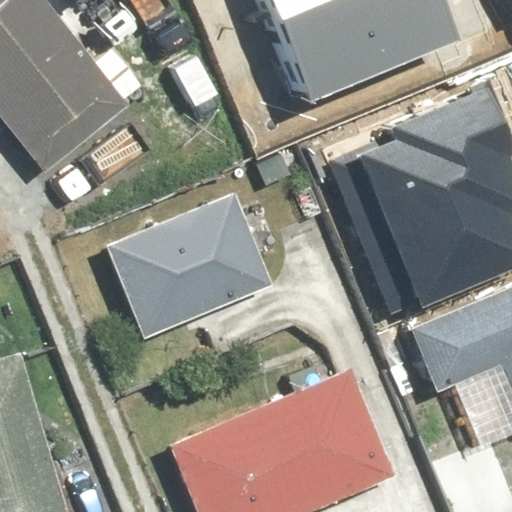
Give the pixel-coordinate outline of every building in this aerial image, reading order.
[(33,0),(0,0),(0,127),(35,171),(118,105),(33,0)] [(164,0),(92,0),(107,37),(170,12),(164,0)] [(430,0),(262,0),(306,101),(448,40),(430,0)] [(188,50),(138,67),(155,119),(206,101),(188,50)] [(329,162),(387,313),(511,265),(511,209),(511,206),(511,205),(511,121),(496,79),(385,121),(392,138),(329,162)] [(99,245),(136,337),(261,287),(224,195),(99,245)] [(511,278),(396,325),(423,391),(492,364),(511,413),(511,278)] [(0,511),(59,511),(10,349),(0,351),(0,511)] [(158,443),(187,511),(296,511),(383,476),(338,369),(158,443)]
